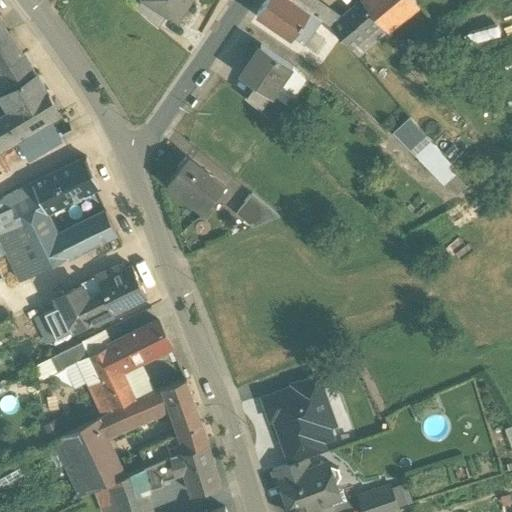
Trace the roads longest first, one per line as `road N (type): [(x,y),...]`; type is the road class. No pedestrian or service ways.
road 1 (residential): [(253,511),(127,159)]
road 2 (residential): [(248,0),(146,146),(127,159)]
road 3 (residential): [(127,159),(17,0)]
